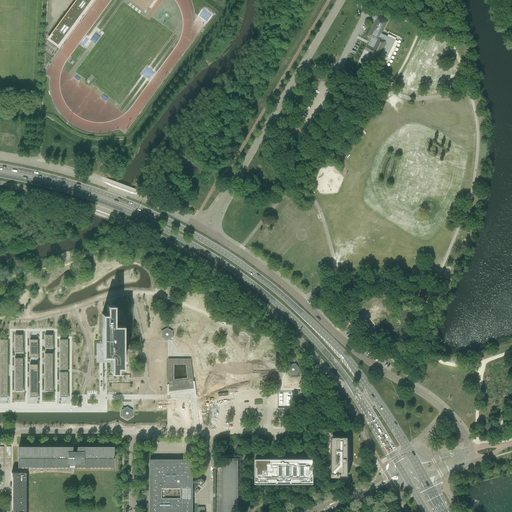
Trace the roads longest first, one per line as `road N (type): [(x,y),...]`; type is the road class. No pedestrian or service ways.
road 1 (primary): [(415,464),(334,345),(238,262),(127,202),(0,167)]
road 2 (primary): [(0,174),(101,200),(214,257),(298,324),(356,394)]
road 3 (unclassified): [(0,183),(117,217),(192,254),(285,324),(356,394)]
road 4 (unclassified): [(471,448),(442,409),(358,354),(279,281),(206,230)]
road 5 (unclassified): [(206,230),(340,0)]
road 6 (unclassified): [(206,230),(89,178),(0,157)]
road 7 (unclassified): [(133,431),(0,431)]
